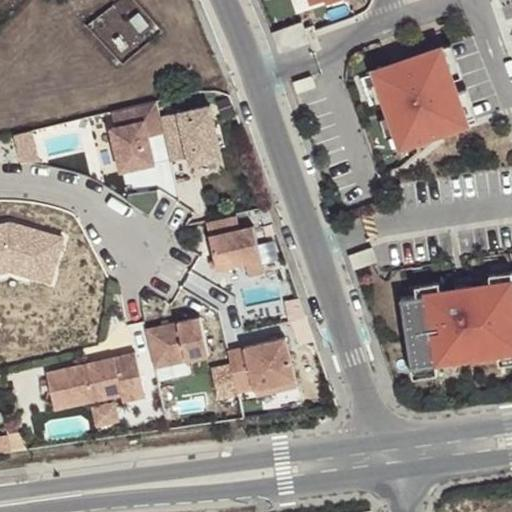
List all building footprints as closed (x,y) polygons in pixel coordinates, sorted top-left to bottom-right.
[(308,0),(312,9),(349,0),(308,0)] [(446,51),(370,76),(399,159),(475,134),(446,51)] [(312,76),(293,83),(297,95),(316,88),(312,76)] [(212,111),(166,121),(173,161),(189,158),(192,174),(227,166),(212,111)] [(145,119),(109,128),(118,176),(157,168),(145,119)] [(24,161),(43,157),(37,128),(19,131),(24,161)] [(57,215),(0,225),(0,277),(67,266),(57,215)] [(256,228),(210,237),(217,276),(266,268),(256,228)] [(511,288),(399,305),(410,379),(511,363),(511,288)] [(146,329),(155,368),(209,355),(200,316),(146,329)] [(287,342),(229,355),(237,395),(255,390),(258,400),(300,392),(287,342)] [(135,356),(46,376),(53,415),(144,398),(135,356)]
